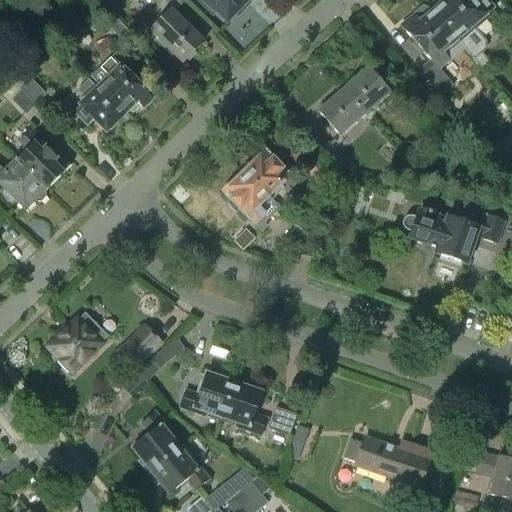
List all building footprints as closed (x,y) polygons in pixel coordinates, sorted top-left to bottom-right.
[(193,54),(203,44),(173,14),(184,3),(181,0),(148,0),(154,9),(140,23),(182,65),(186,60),(187,61),(194,55),(193,54)] [(195,0),(210,14),(214,10),(226,22),(234,15),(236,17),(248,5),(245,3),(247,1),(246,0),(195,0)] [(447,0),(432,13),(465,50),(470,56),(471,54),(483,67),(490,60),(482,52),(487,47),(487,43),(475,30),(489,17),(487,15),(491,10),(482,0),(478,0),(474,4),(470,0),(447,0)] [(465,50),(432,13),(431,14),(427,10),(422,8),(414,15),(415,19),(402,30),(430,60),(411,77),(435,102),(453,86),(440,72),(465,50)] [(110,29),(120,39),(127,31),(116,22),(110,29)] [(109,60),(91,78),(100,87),(125,114),(126,113),(132,114),(139,107),(140,108),(150,98),(141,90),(119,67),(118,69),(109,60)] [(1,76),(6,81),(32,107),(42,97),(25,81),(23,83),(8,69),(1,76)] [(367,70),(342,91),(363,115),(388,94),(367,70)] [(33,107),(32,107),(6,81),(0,87),(0,90),(11,100),(8,103),(23,117),(33,107)] [(125,114),(100,87),(96,91),(88,82),(77,93),(85,101),(74,112),(88,126),(93,121),(105,133),(107,131),(111,131),(116,126),(116,122),(125,114)] [(363,115),(342,91),(317,113),(339,137),(356,122),(358,124),(365,118),(363,115)] [(410,114),(430,136),(443,124),(424,102),(410,114)] [(26,152),(16,163),(47,192),(64,175),(63,175),(70,167),(61,159),(60,157),(57,161),(29,133),(18,143),(26,152)] [(316,152),(332,171),(344,161),(328,142),(316,152)] [(251,162),(241,171),(271,202),(282,191),(286,195),(294,186),(286,178),(287,177),(273,162),(264,154),(256,162),(256,161),(253,164),(251,162)] [(303,163),(319,183),(330,174),(313,154),(303,163)] [(47,192),(16,163),(5,174),(0,169),(0,186),(2,189),(2,190),(15,204),(16,203),(25,211),(33,202),(35,203),(40,203),(45,198),(46,193),(47,192)] [(231,186),(223,194),(260,233),(266,228),(263,225),(278,210),(271,202),(241,171),(231,181),(234,183),(231,186)] [(434,255),(465,266),(469,255),(476,235),(482,237),(481,240),(496,245),(504,223),(483,215),(480,222),(468,217),(465,226),(446,220),(445,224),(435,220),(437,216),(423,211),(422,216),(417,214),(416,219),(409,219),(404,221),(402,226),(404,231),(405,232),(410,235),(409,240),(436,250),(434,255)] [(288,234),(295,256),(312,260),(315,245),(295,226),(288,234)] [(48,349),(59,361),(57,364),(68,375),(71,373),(71,374),(100,346),(100,345),(106,338),(84,316),(77,323),(76,321),(67,330),(64,327),(54,336),(58,340),(48,349)] [(144,328),(119,352),(137,370),(161,345),(144,328)] [(156,355),(134,375),(143,384),(165,364),(156,355)] [(143,384),(134,375),(119,388),(128,398),(143,384)] [(206,414),(221,419),(234,382),(220,377),(219,380),(204,376),(197,396),(185,392),(179,409),(205,418),(206,414)] [(234,382),(221,419),(236,424),(234,428),(261,437),(266,420),(254,416),(261,395),(247,390),(248,387),(234,382)] [(267,430),(289,438),(297,416),(276,408),(267,430)] [(138,463),(148,475),(178,449),(168,437),(171,434),(154,413),(140,425),(149,436),(131,450),(141,461),(138,463)] [(299,427),(287,458),(297,461),(308,430),(299,427)] [(350,441),(344,458),(357,463),(355,467),(418,490),(431,454),(409,446),(407,453),(365,438),(363,446),(350,441)] [(178,449),(148,475),(157,486),(159,485),(169,496),(186,482),(194,493),(209,481),(191,459),(187,462),(178,449)] [(490,497),(502,500),(498,511),(511,511),(511,462),(508,461),(510,455),(500,453),(499,459),(498,459),(497,463),(491,461),(491,457),(480,455),(475,477),(493,481),(490,497)] [(231,511),(253,511),(265,502),(260,496),(270,488),(255,478),(239,491),(224,503),(231,511)] [(231,482),(205,503),(212,511),(215,510),(224,503),(238,491),(231,482)] [(452,506),(475,511),(478,496),(455,491),(452,506)] [(210,511),(200,499),(186,510),(186,511),(210,511)]
